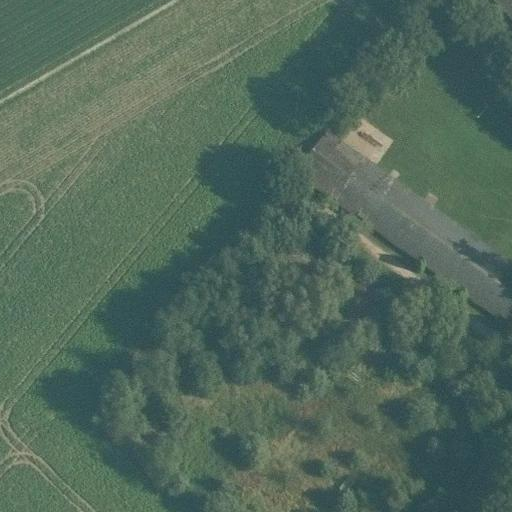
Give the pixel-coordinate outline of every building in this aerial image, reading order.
[(511,0),(488,0),(511,24),(511,0)] [(511,267),(328,134),(295,182),(300,189),(305,182),(511,331),(511,267)] [(257,277),(311,322),(342,284),(288,239),(257,277)] [(362,322),(376,297),(354,286),(341,311),(362,322)] [(359,333),(360,334),(361,336),(362,336),(363,337),(364,337),(366,337),(367,337),(368,336),(369,336),(371,335),(371,334),(372,332),(372,331),(372,330),(372,329),(372,328),(371,327),(370,326),(369,325),(368,325),(367,324),(366,324),(365,324),(363,324),(362,325),(361,326),(360,327),(360,328),(359,329),(359,330),(359,332),(359,333)]
